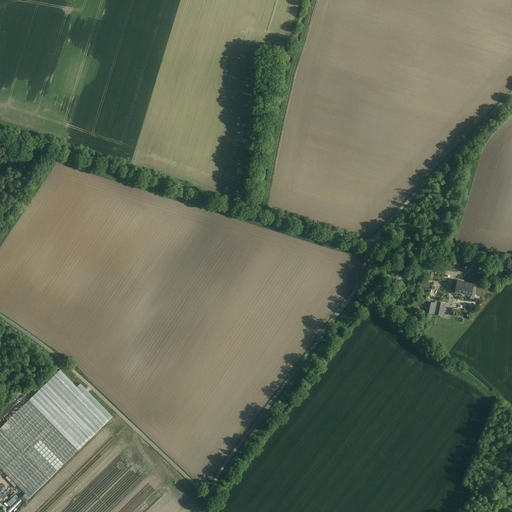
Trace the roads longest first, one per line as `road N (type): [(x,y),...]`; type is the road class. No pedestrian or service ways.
road 1 (unclassified): [(0,129),(370,243)]
road 2 (unclassified): [(207,504),(220,471),(351,298),(370,243)]
road 3 (unclassified): [(0,315),(59,358),(207,504)]
road 4 (unclassified): [(370,243),(511,95)]
